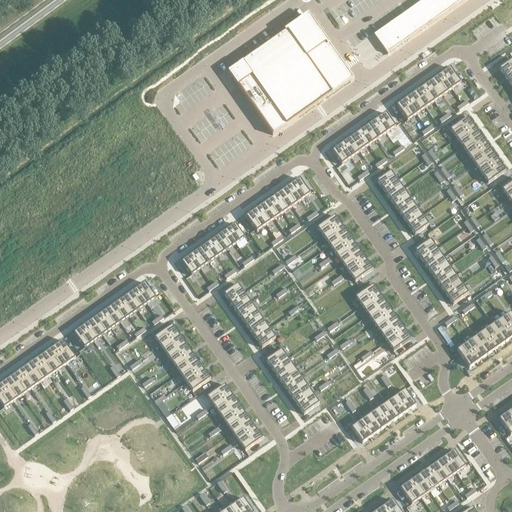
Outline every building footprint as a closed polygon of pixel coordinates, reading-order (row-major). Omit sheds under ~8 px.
[(427,0),(375,37),(388,55),(465,0),(427,0)] [(481,19),(469,24),(475,37),(497,29),(493,19),(511,11),(511,2),(489,12),(489,13),(480,17),(481,19)] [(242,63),(228,73),(238,87),(273,136),(352,80),(308,17),(242,63)] [(459,47),(471,40),(466,32),(454,39),(459,47)] [(511,60),(500,70),(506,79),(511,74),(511,60)] [(450,69),(441,75),(452,91),(461,84),(450,69)] [(443,97),(452,91),(441,75),(432,82),(443,97)] [(434,103),(443,97),(432,82),(423,88),(434,103)] [(425,109),(434,103),(423,88),(414,94),(425,109)] [(417,116),(425,109),(414,94),(406,100),(417,116)] [(406,100),(396,107),(407,122),(417,116),(406,100)] [(386,114),(377,121),(386,135),(396,128),(386,114)] [(468,119),(450,131),(457,140),(474,128),(468,119)] [(177,175),(187,168),(153,120),(143,127),(177,175)] [(377,121),(368,127),(378,141),(386,135),(377,121)] [(368,127),(359,133),(369,147),(378,141),(368,127)] [(474,128),(457,140),(463,149),(481,137),(474,128)] [(359,133),(350,139),(360,153),(369,147),(359,133)] [(481,137),(463,149),(469,158),(487,145),(481,137)] [(350,139),(341,146),(351,159),(360,153),(350,139)] [(487,145),(469,158),(475,167),(493,154),(487,145)] [(341,146),(332,152),(342,166),(351,159),(341,146)] [(493,154),(475,167),(481,176),(499,163),(493,154)] [(499,163),(481,176),(488,185),(506,172),(499,163)] [(391,173),(377,182),(384,192),(397,182),(391,173)] [(290,186),(301,202),(310,195),(300,180),(290,186)] [(397,182),(384,192),(390,200),(404,191),(397,182)] [(511,183),(502,191),(508,200),(511,197),(511,183)] [(292,208),(301,202),(290,186),(282,193),(292,208)] [(404,191),(390,200),(396,209),(410,200),(404,191)] [(284,214),(292,208),(282,193),(273,199),(284,214)] [(275,220),(284,214),(273,199),(264,205),(275,220)] [(410,200),(396,209),(402,218),(416,208),(410,200)] [(266,227),(275,220),(264,205),(255,211),(266,227)] [(416,208),(402,218),(409,227),(422,217),(416,208)] [(246,218),(257,233),(266,227),(255,211),(246,218)] [(335,217),(317,230),(324,239),(341,226),(335,217)] [(422,217),(409,227),(415,236),(429,226),(422,217)] [(226,232),(236,246),(245,239),(235,225),(226,232)] [(341,226),(324,239),(330,248),(348,235),(341,226)] [(227,252),(236,246),(226,232),(217,238),(227,252)] [(348,235),(330,248),(336,256),(354,244),(348,235)] [(218,258),(227,252),(217,238),(208,244),(218,258)] [(431,241),(415,252),(422,261),(437,250),(431,241)] [(209,264),(218,258),(208,244),(200,250),(209,264)] [(354,244),(336,256),(342,265),(360,253),(354,244)] [(200,270),(209,264),(200,250),(191,257),(200,270)] [(437,250),(422,261),(428,270),(443,259),(437,250)] [(360,253),(342,265),(349,274),(366,262),(360,253)] [(182,263),(191,277),(200,270),(191,257),(182,263)] [(443,259),(428,270),(434,279),(450,268),(443,259)] [(366,262),(349,274),(355,283),(373,271),(366,262)] [(450,268),(434,279),(440,288),(456,277),(450,268)] [(456,277),(440,288),(447,296),(462,286),(456,277)] [(136,290),(147,306),(156,299),(145,284),(136,290)] [(238,285),(224,295),(231,304),(244,295),(238,285)] [(373,286),(355,299),(362,308),(380,296),(373,286)] [(462,286),(447,296),(453,306),(469,295),(462,286)] [(127,297),(138,312),(147,306),(136,290),(127,297)] [(244,295),(231,304),(237,313),(251,303),(244,295)] [(380,296),(362,308),(368,317),(386,304),(380,296)] [(118,303),(129,318),(138,312),(127,297),(118,303)] [(109,309),(120,324),(129,318),(118,303),(109,309)] [(251,303),(237,313),(243,322),(257,312),(251,303)] [(386,304),(368,317),(374,326),(392,313),(386,304)] [(101,315),(111,331),(120,324),(109,309),(101,315)] [(257,312),(243,322),(249,331),(263,321),(257,312)] [(392,313),(374,326),(380,335),(398,322),(392,313)] [(511,315),(510,313),(501,320),(511,335),(511,315)] [(92,321),(103,337),(111,331),(101,315),(92,321)] [(511,335),(501,320),(492,326),(505,344),(511,338),(511,335)] [(83,328),(94,343),(103,337),(92,321),(83,328)] [(263,321),(249,331),(255,340),(269,330),(263,321)] [(398,322),(380,335),(387,343),(404,331),(398,322)] [(492,326),(484,332),(496,350),(505,344),(492,326)] [(172,327),(155,339),(161,348),(179,336),(172,327)] [(74,334),(85,350),(94,343),(83,328),(74,334)] [(269,330),(255,340),(262,349),(276,339),(269,330)] [(404,331),(387,343),(393,353),(411,340),(404,331)] [(484,332),(475,338),(487,356),(496,350),(484,332)] [(179,336),(161,348),(167,357),(185,345),(179,336)] [(475,338),(466,345),(478,362),(487,356),(475,338)] [(54,348),(66,366),(76,359),(63,342),(54,348)] [(185,345),(167,357),(174,366),(191,354),(185,345)] [(466,345),(457,351),(469,369),(478,362),(466,345)] [(58,372),(66,366),(54,348),(45,354),(58,372)] [(282,351),(266,362),(273,371),(288,360),(282,351)] [(49,378),(58,372),(45,354),(36,361),(49,378)] [(191,354),(174,366),(180,375),(198,362),(191,354)] [(288,360),(273,371),(279,380),(294,369),(288,360)] [(40,385),(49,378),(36,361),(27,367),(40,385)] [(198,362),(180,375),(186,384),(204,371),(198,362)] [(31,391),(40,385),(27,367),(19,373),(31,391)] [(294,369),(279,380),(285,389),(300,378),(294,369)] [(204,371),(186,384),(193,393),(210,380),(204,371)] [(22,397),(31,391),(19,373),(10,379),(22,397)] [(300,378),(285,389),(291,398),(307,387),(300,378)] [(13,403),(22,397),(10,379),(1,385),(13,403)] [(0,386),(0,403),(4,410),(13,403),(1,385),(0,386)] [(225,386),(207,398),(214,408),(231,395),(225,386)] [(307,387),(291,398),(297,406),(313,395),(307,387)] [(405,391),(396,398),(407,413),(416,406),(405,391)] [(231,395),(214,408),(220,417),(238,404),(231,395)] [(313,395),(297,406),(304,416),(319,405),(313,395)] [(396,398),(387,404),(398,419),(407,413),(396,398)] [(238,404),(220,417),(226,425),(244,413),(238,404)] [(387,404),(378,410),(389,425),(398,419),(387,404)] [(378,410),(369,416),(380,432),(389,425),(378,410)] [(244,413),(226,425),(232,434),(250,422),(244,413)] [(511,418),(508,414),(499,420),(510,436),(511,435),(511,418)] [(172,416),(166,420),(174,430),(179,426),(172,416)] [(369,416),(361,422),(372,438),(380,432),(369,416)] [(250,422),(232,434),(239,443),(256,430),(250,422)] [(361,422),(351,429),(362,444),(372,438),(361,422)] [(256,430),(239,443),(245,452),(263,440),(256,430)] [(454,452),(445,458),(456,474),(465,468),(454,452)] [(205,455),(195,461),(198,465),(208,458),(205,455)] [(445,458),(436,465),(447,481),(456,474),(445,458)] [(436,465),(427,471),(439,487),(447,481),(436,465)] [(427,471),(418,477),(430,493),(439,487),(427,471)] [(418,477),(410,483),(421,499),(430,493),(418,477)] [(410,483),(400,490),(412,506),(421,499),(410,483)] [(252,511),(243,499),(234,506),(238,511),(252,511)] [(400,511),(393,501),(383,508),(385,510),(386,511),(400,511)]
